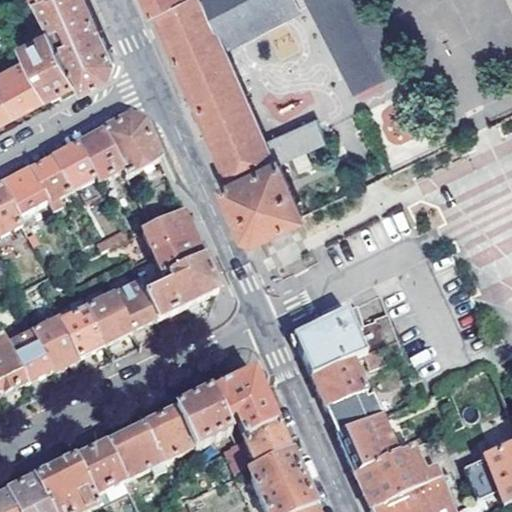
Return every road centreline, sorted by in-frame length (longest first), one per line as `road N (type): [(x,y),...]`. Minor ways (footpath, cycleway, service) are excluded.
road 1 (residential): [(153,80),(261,322)]
road 2 (residential): [(193,355),(0,451)]
road 3 (residential): [(261,322),(347,511)]
road 4 (residential): [(153,80),(0,164)]
